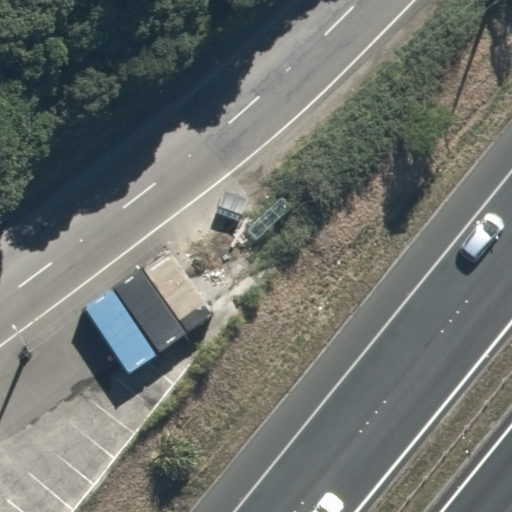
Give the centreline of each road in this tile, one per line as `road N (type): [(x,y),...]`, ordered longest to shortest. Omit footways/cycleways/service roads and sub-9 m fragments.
road 1 (residential): [(0,300),(360,0)]
road 2 (trunk): [(297,511),(511,249)]
